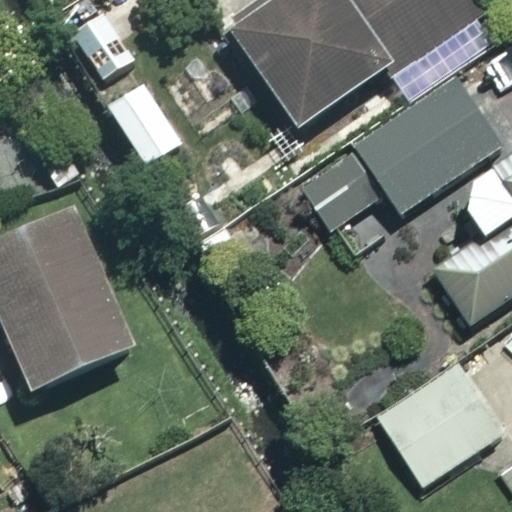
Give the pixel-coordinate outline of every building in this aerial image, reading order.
[(501,2),(499,0),(279,0),(231,30),(294,131),(501,2)] [(249,125),(196,41),(143,75),(196,159),(249,125)] [(499,151),(456,85),(294,191),(327,241),(389,200),(400,216),(499,151)] [(511,295),(511,154),(454,191),(485,240),(433,273),(466,325),(511,295)] [(131,347),(76,217),(0,248),(0,319),(30,390),(131,347)] [(502,435),(460,370),(379,423),(422,488),(502,435)]
